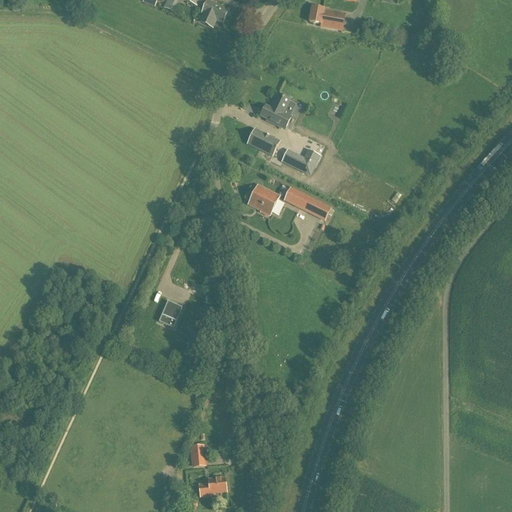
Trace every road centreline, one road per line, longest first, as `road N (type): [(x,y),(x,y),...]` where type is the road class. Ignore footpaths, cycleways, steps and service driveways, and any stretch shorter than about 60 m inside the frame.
road 1 (unclassified): [(261,511),(214,128),(236,61),(282,0)]
road 2 (primary): [(303,511),(338,407),(402,283),(511,144)]
road 3 (unclassified): [(446,511),(448,291),(473,244),(511,202)]
